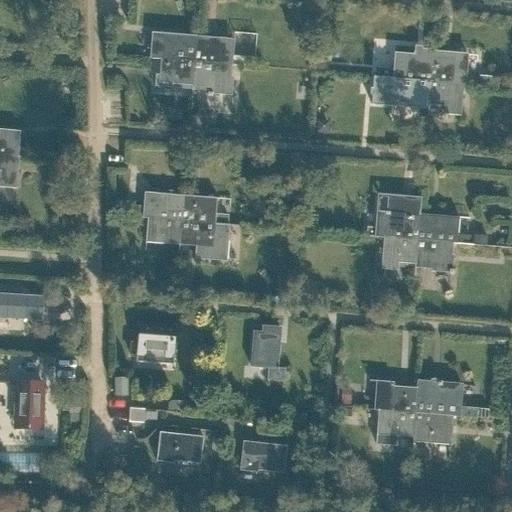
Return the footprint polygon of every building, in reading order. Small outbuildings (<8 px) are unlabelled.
[(151,34),(149,59),(155,59),(194,63),(194,60),(196,38),(151,34)] [(194,60),(246,65),(247,57),(232,56),(233,41),(206,39),(196,38),(194,60)] [(380,76),(392,78),(429,81),(432,52),(432,50),(421,50),(421,47),(418,47),(414,47),(413,54),(394,53),(392,70),(378,68),(378,76),(380,76)] [(464,84),(466,55),(446,54),(432,52),(429,81),(464,84)] [(191,90),(194,63),(155,59),(155,65),(160,65),(159,83),(189,86),(189,90),(191,90)] [(246,66),(246,65),(194,60),(194,63),(191,90),(204,91),(204,97),(209,97),(209,95),(218,96),(228,97),(229,83),(227,83),(228,77),(226,77),(226,66),(246,66)] [(391,86),(392,78),(380,76),(379,84),(391,86)] [(427,110),(429,81),(392,78),(391,86),(392,86),(390,107),(427,110)] [(464,84),(429,81),(427,110),(440,112),(440,108),(444,108),(444,115),(460,116),(464,84)] [(316,133),(328,134),(329,121),(316,121),(316,133)] [(0,130),(0,156),(17,158),(20,133),(0,130)] [(19,158),(17,158),(0,156),(0,187),(17,189),(19,158)] [(148,219),(148,221),(181,223),(183,197),(144,193),(143,208),(134,206),(133,218),(142,218),(148,219)] [(181,223),(213,226),(213,224),(227,226),(228,216),(215,214),(216,200),(183,197),(181,223)] [(377,238),(417,241),(419,217),(420,217),(421,200),(419,200),(419,202),(406,201),(406,204),(402,204),(402,201),(387,200),(386,214),(385,214),(385,215),(378,214),(377,229),(365,227),(365,236),(376,237),(376,238),(377,238)] [(298,223),(298,231),(312,232),(313,224),(316,225),(316,216),(302,215),(302,223),(298,223)] [(417,241),(454,244),(468,245),(469,236),(457,235),(458,220),(439,218),(420,217),(419,217),(417,241)] [(178,255),(181,223),(148,221),(148,222),(147,222),(145,245),(169,247),(168,254),(178,255)] [(213,226),(181,223),(178,255),(187,256),(188,248),(195,249),(195,260),(226,263),(228,227),(213,226)] [(487,236),(472,235),(472,244),(486,246),(487,236)] [(415,269),(417,241),(377,238),(394,241),(384,241),(382,270),(397,272),(397,268),(415,269)] [(417,241),(415,269),(414,274),(416,274),(415,276),(423,276),(424,269),(432,270),(431,272),(450,274),(454,275),(454,271),(453,271),(454,259),(455,255),(453,255),(454,244),(417,241)] [(41,300),(27,299),(0,297),(0,319),(40,322),(41,300)] [(136,355),(135,362),(137,362),(172,365),(175,326),(139,323),(137,342),(131,342),(129,354),(136,355)] [(285,369),(278,368),(280,327),(270,327),(262,326),(261,332),(253,332),(251,370),(268,371),(266,380),(283,383),(285,369)] [(115,381),(115,399),(126,399),(126,381),(115,381)] [(41,384),(17,383),(15,430),(39,431),(41,384)] [(415,415),(417,389),(403,388),(394,387),(394,384),(376,383),(374,411),(378,411),(392,413),(415,415)] [(434,383),(418,383),(417,389),(415,415),(438,417),(454,418),(461,418),(462,408),(463,385),(434,383)] [(69,422),(80,422),(80,403),(68,403),(68,414),(69,414),(69,422)] [(478,409),(462,408),(461,418),(477,419),(478,409)] [(488,410),(478,409),(477,419),(487,419),(488,410)] [(415,415),(392,413),(378,411),(377,426),(376,446),(397,447),(398,437),(413,438),(415,415)] [(307,415),(292,414),(292,428),(306,429),(307,415)] [(454,418),(438,417),(415,415),(413,438),(413,442),(423,443),(452,445),(453,432),(454,418)] [(155,460),(154,464),(172,465),(172,464),(198,466),(201,440),(189,439),(189,440),(176,439),(176,437),(157,435),(155,460)] [(241,443),(238,468),(256,469),(256,472),(282,475),(285,448),(273,447),(273,448),(259,447),(259,445),(241,443)]
